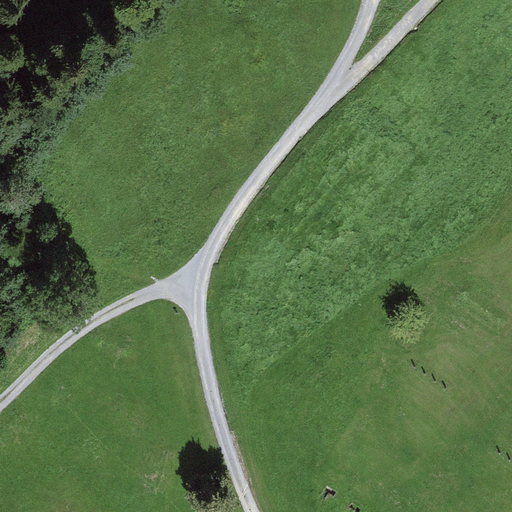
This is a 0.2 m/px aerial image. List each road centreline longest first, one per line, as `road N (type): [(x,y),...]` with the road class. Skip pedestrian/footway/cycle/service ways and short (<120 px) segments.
road 1 (track): [(432,0),(329,94),(232,213),(186,287)]
road 2 (track): [(255,511),(217,412),(186,287)]
road 3 (track): [(186,287),(146,295),(79,330),(0,405)]
